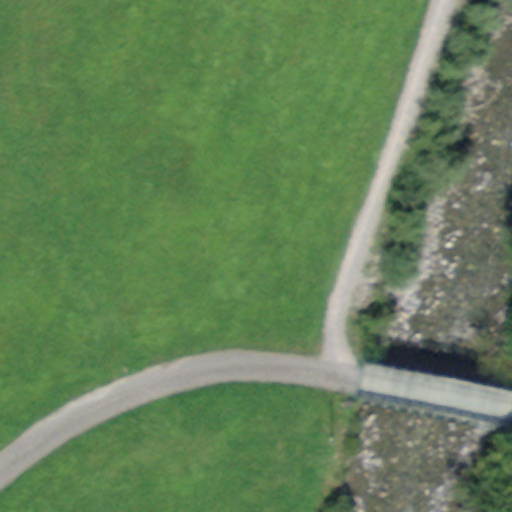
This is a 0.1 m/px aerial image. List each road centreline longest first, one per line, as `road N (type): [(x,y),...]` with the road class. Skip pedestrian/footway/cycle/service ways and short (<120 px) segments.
road 1 (track): [(330,371),(254,366),(186,373),(38,436),(0,475)]
road 2 (track): [(511,406),(330,371)]
